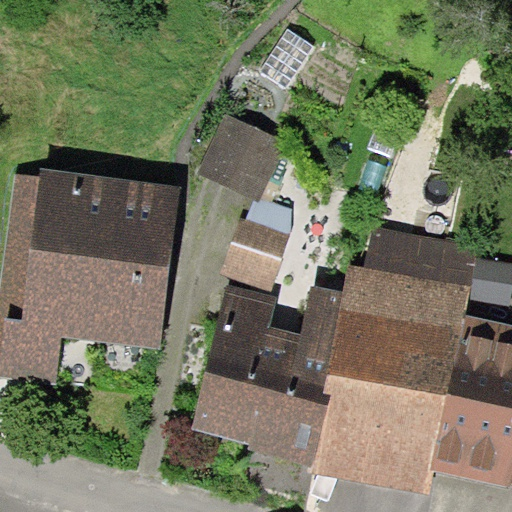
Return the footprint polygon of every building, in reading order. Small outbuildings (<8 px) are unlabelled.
[(288,29),(260,72),(287,87),(314,46),(288,29)] [(224,110),(195,171),(254,198),(256,199),(257,197),(285,138),(224,110)] [(40,177),(14,173),(0,275),(0,374),(56,382),(62,336),(160,349),(182,187),(41,167),(40,177)] [(254,198),(246,220),(291,236),(293,229),(292,209),(257,197),(256,199),(254,198)] [(241,218),(221,273),(271,291),(291,236),(246,220),(241,218)] [(350,266),(345,293),(321,391),(332,394),(314,467),(311,474),(427,494),(432,469),(509,489),(510,481),(511,481),(511,324),(463,313),(467,299),(475,257),(478,247),(375,226),(366,266),(350,266)] [(511,291),(511,263),(475,257),(467,299),(509,307),(511,291)] [(279,297),(226,284),(191,428),(249,442),(247,451),(314,467),(332,394),(321,391),(345,293),(313,285),(301,334),(271,327),(279,297)]
